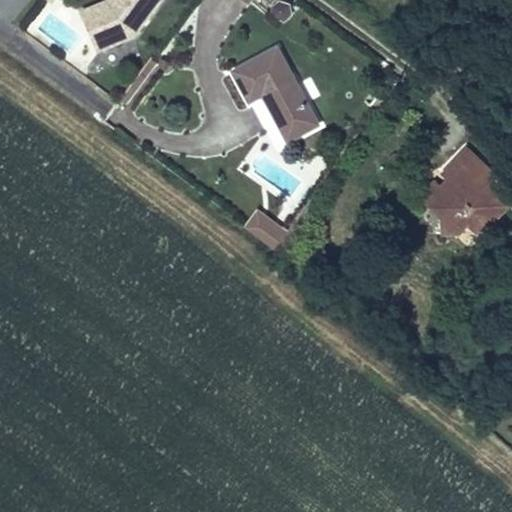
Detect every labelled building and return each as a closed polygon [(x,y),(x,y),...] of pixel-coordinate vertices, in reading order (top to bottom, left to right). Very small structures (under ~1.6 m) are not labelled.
[(86,19),(112,8),(114,4),(108,0),(107,0),(82,11),(86,19)] [(108,0),(114,4),(112,8),(86,19),(99,50),(134,35),(160,0),(108,0)] [(290,4),(279,0),(278,0),(271,6),(272,18),(284,22),(293,15),(290,4)] [(276,48),(232,72),(248,103),(263,95),(287,140),(318,125),(276,48)] [(150,58),(120,98),(126,103),(156,63),(150,58)] [(468,147),(448,168),(504,209),(506,207),(487,189),(471,174),(483,162),(468,147)] [(483,162),(471,174),(487,189),(498,176),(483,162)] [(445,192),(439,187),(435,183),(422,197),(441,216),(441,236),(462,235),(469,227),(478,235),(504,209),(448,168),(442,175),(446,179),(452,185),(445,192)] [(446,179),(439,187),(445,192),(452,185),(446,179)] [(246,229),(273,248),(285,233),(258,213),(246,229)]
